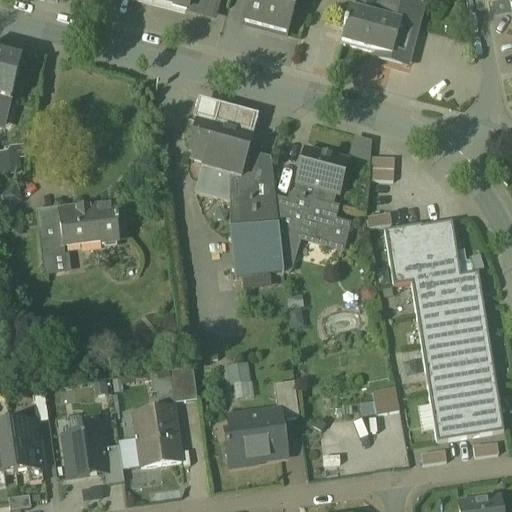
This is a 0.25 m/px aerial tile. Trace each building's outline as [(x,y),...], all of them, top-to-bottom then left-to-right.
[(139,0),(189,13),(189,12),(192,0),(139,0)] [(192,0),(189,12),(214,18),(218,0),(192,0)] [(250,0),(242,27),(286,40),(298,0),(250,0)] [(426,0),(355,0),(352,13),(349,12),(344,31),(346,31),(342,46),(410,64),(426,0)] [(21,63),(0,58),(0,99),(11,103),(21,63)] [(258,119),(198,103),(193,123),(197,124),(253,139),(258,119)] [(253,139),(197,124),(189,155),(192,156),(190,162),(203,166),(204,166),(203,171),(241,182),(249,155),(253,139)] [(0,150),(0,176),(25,175),(24,149),(0,150)] [(348,164),(305,153),(296,185),(297,186),(335,196),(339,197),(348,164)] [(271,161),(249,155),(241,182),(203,171),(204,166),(203,166),(202,171),(203,172),(196,196),(230,205),(230,232),(231,232),(236,282),(283,277),(275,200),(271,161)] [(370,159),(370,183),(395,183),(395,160),(370,159)] [(335,196),(297,186),(292,204),(297,241),(328,249),(332,231),(315,226),(319,213),(318,212),(320,207),(332,210),(335,196)] [(16,188),(0,193),(0,216),(2,224),(17,220),(13,205),(21,203),(16,188)] [(292,204),(275,200),(283,277),(290,276),(291,265),(297,241),(292,204)] [(115,209),(60,214),(63,247),(65,247),(102,243),(102,246),(119,244),(117,226),(120,225),(119,217),(116,218),(115,209)] [(60,214),(39,216),(43,257),(66,254),(65,247),(63,247),(60,214)] [(452,226),(422,231),(422,229),(385,235),(393,290),(411,287),(460,280),(452,226)] [(460,280),(411,287),(423,367),(489,356),(479,277),(460,280)] [(216,341),(204,342),(207,364),(218,362),(216,341)] [(489,356),(423,367),(433,448),(501,437),(489,356)] [(249,365),(229,367),(231,384),(251,382),(249,365)] [(193,372),(169,376),(171,394),(173,407),(197,403),(193,372)] [(169,376),(151,379),(153,397),(171,394),(169,376)] [(253,384),(234,385),(235,400),(254,399),(253,384)] [(295,385),(274,388),(278,416),(280,416),(281,424),(299,421),(295,385)] [(397,390),(375,393),(377,417),(399,414),(397,390)] [(171,394),(153,397),(156,415),(135,418),(142,471),(181,466),(173,407),(171,394)] [(363,419),(377,416),(374,404),(360,407),(363,419)] [(278,416),(229,423),(231,438),(226,439),(227,448),(226,449),(226,452),(228,451),(230,471),(257,467),(256,463),(286,459),(281,424),(280,416),(278,416)] [(36,426),(9,430),(15,478),(43,473),(36,426)] [(104,477),(110,476),(107,452),(103,428),(80,431),(81,438),(63,441),(69,482),(89,479),(89,478),(96,477),(96,478),(104,477)] [(0,430),(0,479),(15,478),(9,430),(0,430)] [(473,442),(476,461),(499,457),(497,439),(473,442)] [(118,450),(107,452),(110,476),(104,477),(106,489),(123,486),(118,450)] [(424,465),(446,464),(446,455),(424,457),(424,465)] [(19,511),(28,511),(30,511),(29,500),(18,501),(19,511)] [(9,511),(19,511),(18,501),(8,503),(9,511)] [(500,511),(499,503),(458,508),(458,511),(500,511)]
